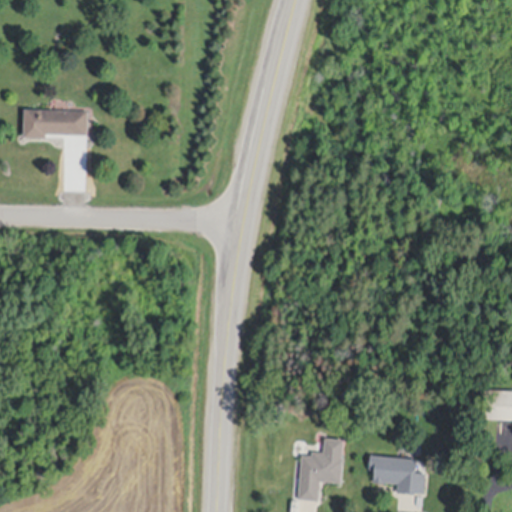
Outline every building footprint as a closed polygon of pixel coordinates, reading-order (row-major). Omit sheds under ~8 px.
[(25,114),(89,115),(89,140),(47,139),(47,143),(25,142),(25,114)] [(485,396),(511,397),(511,426),(483,425),(485,396)] [(454,406),(462,406),(462,419),(454,419),(454,406)] [(299,504),(303,460),(313,461),(313,457),(328,458),(328,463),(345,464),(343,489),(321,487),(319,506),(307,505),(299,504)] [(371,460),(420,464),(418,479),(427,480),(425,500),(410,499),(410,500),(403,499),(398,499),(399,490),(387,489),(386,489),(375,488),(376,475),(370,475),(371,460)]
